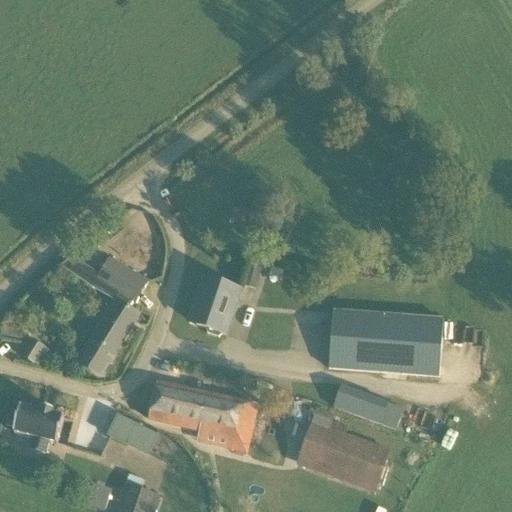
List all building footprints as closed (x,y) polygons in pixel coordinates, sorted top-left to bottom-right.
[(276,216),(279,202),(255,197),(252,211),(244,210),(241,222),(281,230),(283,217),(276,216)] [(111,261),(98,282),(121,296),(78,365),(100,378),(139,317),(129,311),(133,304),(136,305),(149,285),(111,261)] [(250,267),(243,287),(255,291),(261,270),(250,267)] [(204,302),(196,327),(206,331),(207,336),(219,340),(222,336),(225,337),(242,292),(204,279),(197,299),(204,302)] [(327,316),(322,373),(433,382),(438,325),(327,316)] [(37,363),(44,346),(35,342),(27,359),(37,363)] [(257,410),(157,385),(148,421),(200,434),(197,444),(245,456),(257,410)] [(344,389),(338,413),(402,429),(408,405),(344,389)] [(53,417),(54,412),(41,409),(40,414),(21,409),(19,414),(9,412),(5,427),(15,429),(14,435),(33,440),(30,454),(45,458),(49,444),(57,446),(64,420),(53,417)] [(297,468),(375,496),(391,453),(346,437),(349,430),(334,425),(336,419),(317,412),(297,468)] [(168,465),(179,443),(122,415),(111,437),(168,465)] [(104,511),(109,511),(115,489),(94,484),(89,509),(104,511)] [(154,511),(159,499),(125,488),(117,511),(154,511)]
